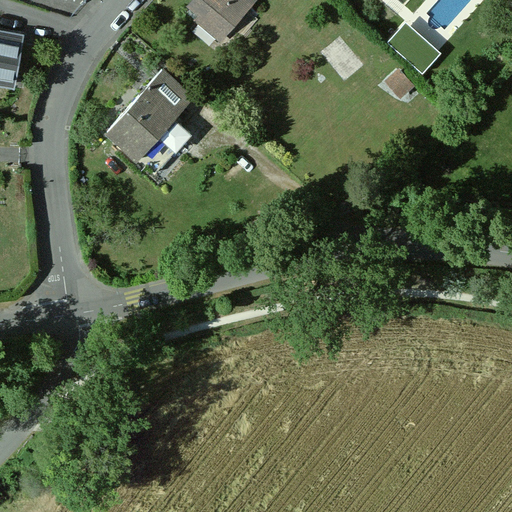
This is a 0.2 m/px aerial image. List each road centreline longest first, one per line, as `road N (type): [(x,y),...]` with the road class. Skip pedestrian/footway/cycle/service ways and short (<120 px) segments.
road 1 (residential): [(511,253),(360,243),(81,314)]
road 2 (residential): [(68,309),(52,189),(55,115),(80,54),(123,0)]
road 3 (residential): [(81,314),(79,344),(0,454)]
